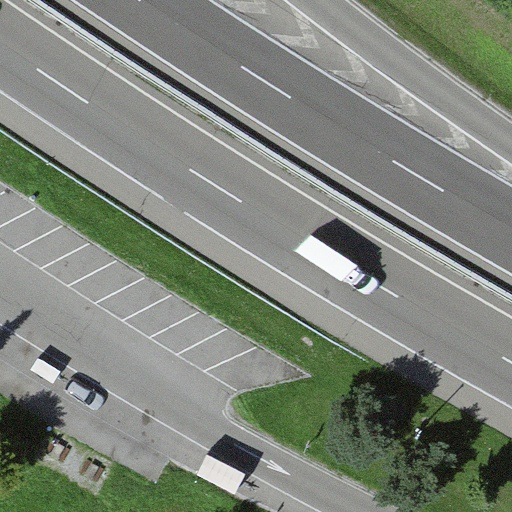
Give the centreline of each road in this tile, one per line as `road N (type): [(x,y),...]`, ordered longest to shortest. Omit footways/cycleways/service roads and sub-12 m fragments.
road 1 (motorway): [(0,45),(191,172),(511,365)]
road 2 (motorway): [(511,229),(141,0)]
road 3 (motorway): [(511,144),(316,0)]
